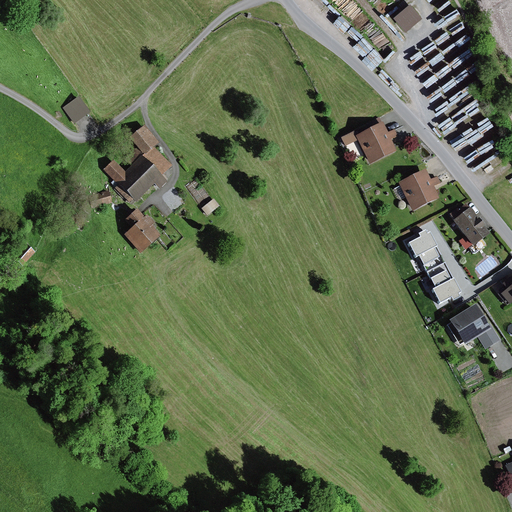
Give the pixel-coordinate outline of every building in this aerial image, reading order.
[(405,35),(426,20),(411,0),(407,0),(389,14),(405,35)] [(88,115),(77,98),(61,109),(73,125),(88,115)] [(384,124),(357,138),(371,166),(398,153),(384,124)] [(171,168),(153,149),(158,145),(143,127),(126,141),(133,150),(122,160),(130,168),(124,174),(112,162),(102,170),(134,204),(152,187),(158,191),(166,183),(160,179),(171,168)] [(346,148),(358,142),(354,133),(342,138),(346,148)] [(426,172),(400,185),(414,214),(440,200),(426,172)] [(111,204),(109,192),(90,195),(91,207),(111,204)] [(219,207),(213,200),(200,210),(206,217),(219,207)] [(455,211),(448,217),(452,223),(451,224),(471,250),(488,237),(464,206),(456,212),(455,211)] [(152,227),(144,218),(142,221),(134,213),(123,222),(130,230),(123,236),(139,255),(158,239),(149,229),(152,227)] [(431,286),(439,301),(461,291),(453,275),(450,277),(434,245),(436,244),(428,228),(407,238),(416,255),(419,254),(434,284),(431,286)] [(22,268),(33,255),(27,250),(16,264),(22,268)] [(511,276),(499,286),(504,292),(498,296),(507,308),(511,304),(511,276)] [(489,332),(473,308),(447,324),(462,348),(477,339),(485,351),(499,342),(492,330),(489,332)] [(492,424),(500,420),(492,405),(479,411),(483,422),(490,420),(492,424)]
